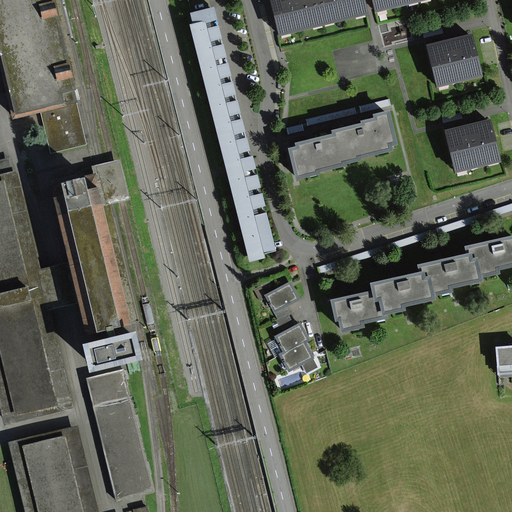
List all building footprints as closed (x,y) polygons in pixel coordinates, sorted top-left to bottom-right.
[(76,101),(51,0),(0,0),(0,56),(15,116),(41,110),(75,102),(76,101)] [(269,0),(277,29),(322,19),(317,0),(269,0)] [(317,0),(322,19),(365,8),(362,0),(317,0)] [(186,13),(249,261),(274,255),(267,229),(253,173),(234,98),(218,36),(211,7),(186,13)] [(434,81),(479,70),(471,36),(448,42),(426,47),(434,81)] [(75,102),(41,110),(45,127),(51,153),(85,145),(75,102)] [(358,124),(331,131),(333,136),(338,156),(392,142),(385,117),(358,124)] [(445,133),(453,166),(497,156),(489,122),(467,128),(445,133)] [(338,156),(333,136),(313,141),(289,147),(296,173),(340,162),(338,156)] [(37,273),(10,160),(0,162),(0,393),(7,422),(69,407),(46,313),(41,292),(37,273)] [(95,175),(102,207),(130,202),(120,161),(93,168),(95,175)] [(102,207),(95,175),(52,185),(71,265),(75,281),(80,305),(88,334),(131,324),(102,207)] [(511,203),(485,213),(487,219),(511,210),(511,203)] [(479,215),(436,229),(438,235),(481,221),(479,215)] [(430,231),(387,245),(389,251),(432,237),(430,231)] [(511,238),(490,244),(466,249),(468,257),(473,278),(488,275),(487,271),(511,265),(511,238)] [(381,247),(343,259),(345,265),(383,253),(381,247)] [(473,278),(468,257),(443,262),(419,267),(421,275),(426,296),(440,293),(440,289),(470,283),(469,279),(473,278)] [(337,262),(317,268),(319,274),(339,268),(337,262)] [(46,313),(80,305),(71,265),(37,273),(46,313)] [(426,296),(421,275),(395,281),(372,285),(374,293),(378,315),(393,312),(392,307),(423,301),(422,297),(426,296)] [(290,283),(266,296),(274,312),(286,306),(298,299),(290,283)] [(378,315),(374,293),(352,298),(333,302),(336,319),(340,319),(342,331),(352,328),(351,324),(376,319),(375,315),(378,315)] [(290,313),(286,306),(274,312),(277,319),(288,313),(290,313)] [(292,320),(288,313),(277,319),(275,320),(279,327),(290,321),(292,320)] [(293,328),(290,321),(279,327),(277,328),(281,334),(293,328)] [(281,334),(276,337),(284,353),(304,343),(308,341),(300,324),(293,328),(281,334)] [(304,343),(284,353),(280,355),(289,371),(302,364),(313,359),(304,343)] [(511,345),(495,347),(498,375),(511,374),(511,345)] [(134,347),(89,357),(92,366),(94,377),(124,370),(139,367),(134,347)] [(317,368),(313,359),(302,364),(307,373),(317,368)] [(102,442),(116,502),(153,492),(124,370),(94,377),(87,379),(102,442)] [(94,511),(74,430),(13,445),(28,511),(94,511)]
